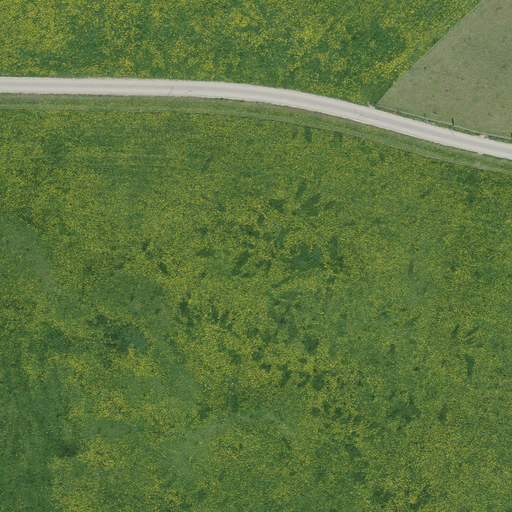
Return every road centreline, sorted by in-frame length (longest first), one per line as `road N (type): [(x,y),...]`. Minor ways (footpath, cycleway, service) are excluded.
road 1 (motorway): [(511,125),(42,511)]
road 2 (track): [(0,87),(307,102),(511,154)]
road 3 (motorway): [(295,511),(511,316)]
